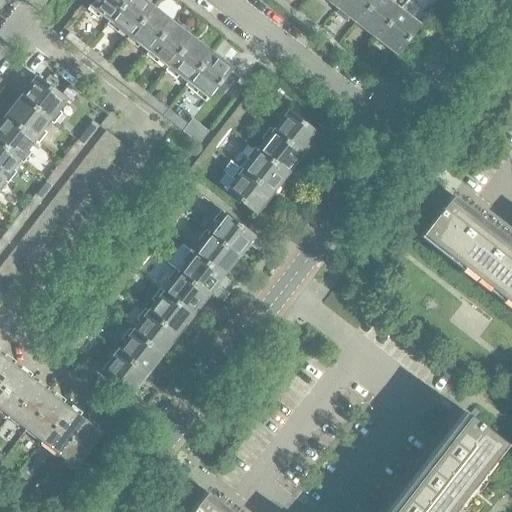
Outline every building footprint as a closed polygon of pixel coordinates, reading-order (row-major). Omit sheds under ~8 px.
[(107,25),(126,0),(93,0),(87,9),(97,17),(100,15),(109,21),(106,24),(107,25)] [(127,40),(153,6),(145,0),(126,0),(107,25),(117,32),(119,30),(128,37),(126,40),(127,40)] [(325,0),(336,9),(343,0),(325,0)] [(357,24),(375,0),(343,0),(336,9),(357,24)] [(377,40),(400,10),(387,0),(375,0),(357,24),(377,40)] [(146,55),(173,21),(153,6),(127,40),(137,48),(139,45),(148,52),(145,55),(146,55)] [(397,56),(421,26),(400,10),(377,40),(397,56)] [(166,70),(192,37),(173,21),(146,55),(156,63),(158,60),(167,67),(165,70),(166,70)] [(84,54),(89,48),(69,32),(64,39),(84,54)] [(185,86),(212,52),(192,37),(166,70),(176,78),(178,75),(187,82),(185,85),(185,86)] [(104,70),(109,63),(89,48),(84,54),(104,70)] [(212,52),(185,86),(195,93),(197,91),(208,99),(232,68),(212,52)] [(123,85),(128,78),(109,63),(104,70),(123,85)] [(20,96),(53,122),(61,112),(59,110),(66,100),(35,76),(20,96)] [(143,100),(148,93),(128,78),(123,85),(143,100)] [(262,91),(255,85),(239,106),(246,112),(262,91)] [(162,115),(168,109),(148,93),(143,100),(162,115)] [(53,122),(20,96),(4,116),(35,140),(38,142),(46,131),(43,130),(50,121),(53,122)] [(231,131),(246,112),(239,106),(224,126),(231,131)] [(162,115),(183,131),(188,125),(168,109),(162,115)] [(268,129),(303,156),(319,135),(284,109),(276,119),(279,121),(272,130),(269,128),(268,129)] [(28,149),(35,140),(4,116),(0,121),(0,143),(23,161),(31,151),(28,149)] [(83,146),(99,126),(92,121),(77,141),(83,146)] [(216,151),(231,131),(224,126),(209,146),(216,151)] [(288,175),(303,156),(268,129),(261,139),(264,141),(257,150),(254,148),(253,149),(255,150),(288,175)] [(117,156),(124,146),(105,131),(98,141),(117,156)] [(68,165),(83,146),(77,141),(61,160),(68,165)] [(110,165),(117,156),(98,141),(90,150),(110,165)] [(23,162),(23,161),(0,143),(0,175),(7,181),(15,171),(13,169),(20,160),(23,162)] [(200,171),(216,151),(209,146),(193,165),(200,171)] [(288,175),(255,150),(253,149),(246,158),(249,160),(242,169),(239,167),(238,168),(255,181),(273,195),(288,175)] [(102,174),(110,165),(90,150),(83,159),(102,174)] [(95,184),(102,174),(83,159),(76,169),(95,184)] [(53,185),(68,165),(61,160),(46,180),(53,185)] [(273,195),(255,181),(238,168),(231,178),(233,180),(225,191),(257,215),(273,195)] [(88,193),(95,184),(76,169),(69,178),(88,193)] [(81,202),(88,193),(69,178),(61,187),(81,202)] [(38,205),(53,185),(46,180),(31,200),(38,205)] [(73,212),(81,202),(61,187),(54,197),(73,212)] [(182,212),(197,192),(190,187),(175,207),(182,212)] [(451,195),(419,236),(447,258),(474,279),(501,300),(511,308),(511,242),(506,238),(479,216),(451,195)] [(66,221),(73,212),(54,197),(47,206),(66,221)] [(22,224),(38,205),(31,200),(16,219),(22,224)] [(59,230),(66,221),(47,206),(40,215),(59,230)] [(166,232),(182,212),(175,207),(160,227),(166,232)] [(239,257),(255,237),(221,210),(213,221),(215,223),(209,232),(206,230),(205,230),(239,257)] [(52,239),(59,230),(40,215),(32,225),(52,239)] [(7,244),(22,224),(16,219),(0,239),(7,244)] [(44,249),(52,239),(32,225),(25,234),(44,249)] [(151,252),(166,232),(160,227),(144,246),(151,252)] [(224,277),(239,257),(205,230),(197,240),(200,242),(193,251),(190,249),(190,250),(224,277)] [(37,258),(44,249),(25,234),(18,243),(37,258)] [(30,267),(37,258),(18,243),(11,252),(30,267)] [(182,244),(167,264),(175,270),(209,296),(224,277),(190,250),(182,244)] [(136,271),(151,252),(144,246),(129,266),(136,271)] [(23,277),(30,267),(11,252),(4,262),(8,265),(23,277)] [(23,277),(8,265),(4,262),(0,266),(0,274),(15,287),(23,277)] [(120,291),(136,271),(129,266),(114,286),(120,291)] [(194,316),(209,296),(175,270),(167,280),(170,282),(163,291),(160,288),(159,290),(194,316)] [(379,288),(378,288),(368,280),(358,292),(369,300),(379,288)] [(105,311),(120,291),(114,286),(98,306),(105,311)] [(178,336),(194,316),(159,290),(151,300),(154,302),(147,311),(145,308),(144,309),(178,336)] [(90,330),(105,311),(98,306),(83,325),(90,330)] [(163,356),(178,336),(144,309),(136,319),(139,321),(132,330),(129,328),(129,329),(163,356)] [(74,351),(90,330),(83,325),(68,345),(74,351)] [(148,375),(163,356),(129,329),(121,339),(124,341),(117,350),(114,348),(113,348),(148,375)] [(132,396),(148,375),(113,348),(106,358),(109,360),(101,371),(132,396)] [(0,393),(19,369),(3,356),(0,359),(0,393)] [(0,404),(11,413),(36,381),(19,369),(0,393),(0,404)] [(28,426),(52,394),(36,381),(11,413),(28,426)] [(44,439),(69,407),(52,394),(28,426),(44,439)] [(61,452),(85,420),(69,407),(44,439),(61,452)] [(193,507),(189,511),(452,511),(460,503),(483,473),(506,444),(468,414),(445,444),(422,473),(400,502),(392,511),(232,511),(206,491),(193,507)] [(78,465),(102,433),(85,420),(61,452),(78,465)]
